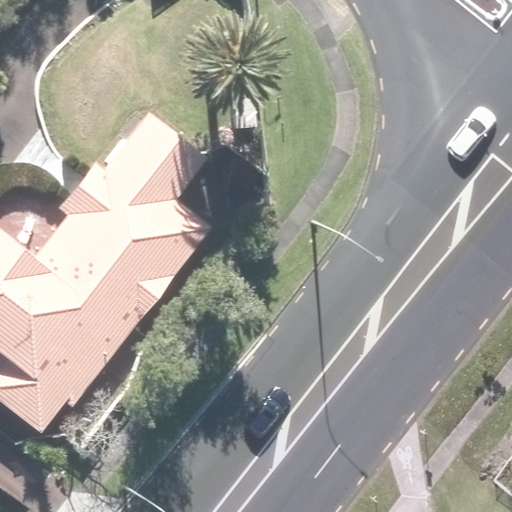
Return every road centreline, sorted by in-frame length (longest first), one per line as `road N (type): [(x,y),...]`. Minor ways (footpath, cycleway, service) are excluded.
road 1 (primary): [(227,511),(511,148)]
road 2 (tertiary): [(511,87),(409,0)]
